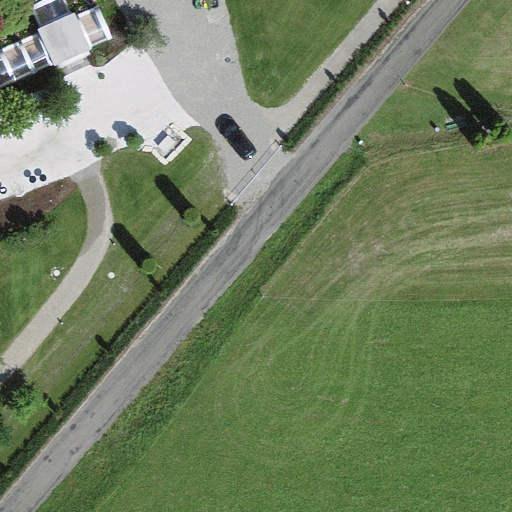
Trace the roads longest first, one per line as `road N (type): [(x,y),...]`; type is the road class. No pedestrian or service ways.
road 1 (unclassified): [(0,504),(413,0)]
road 2 (unknown): [(0,160),(75,92),(122,0)]
